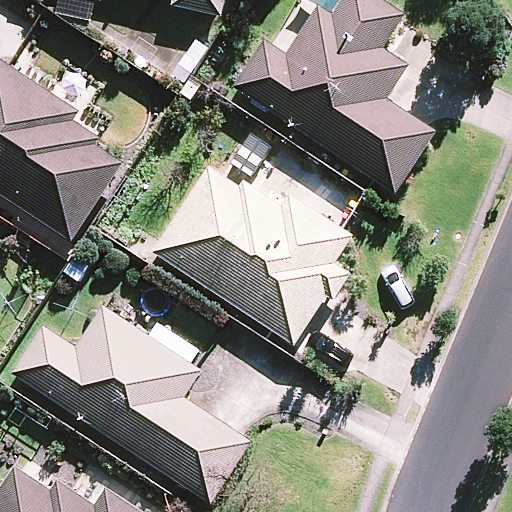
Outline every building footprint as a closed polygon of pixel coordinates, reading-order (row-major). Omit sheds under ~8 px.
[(169,12),(218,23),(222,0),(68,0),(98,6),(99,0),(169,0),(171,0),(169,12)] [(232,93),(393,200),(435,137),(385,104),(407,72),(381,54),(403,21),(370,0),(344,0),(330,21),(317,12),(284,61),(263,47),(232,93)] [(0,202),(69,248),(120,171),(93,153),(98,144),(70,126),(76,117),(0,66),(0,202)] [(152,258),(291,349),(322,302),(331,308),(349,281),(332,270),(351,241),(286,199),(278,212),(242,188),(238,194),(207,174),(152,258)] [(11,380),(209,511),(250,449),(182,404),(199,377),(100,312),(73,352),(42,332),(11,380)] [(0,511),(130,511),(104,495),(93,511),(55,486),(48,497),(13,475),(0,494),(0,511)]
